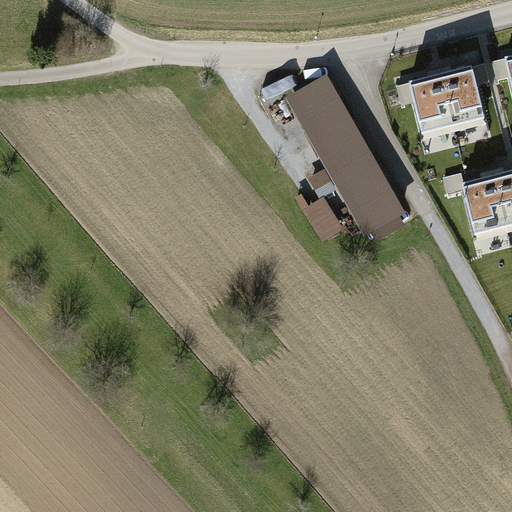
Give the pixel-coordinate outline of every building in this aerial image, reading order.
[(511,58),(493,64),(506,114),(511,112),(511,58)] [(484,66),(441,77),(453,127),(496,117),(484,66)] [(441,77),(398,87),(410,138),(453,127),(441,77)] [(330,86),(292,107),(369,245),(407,223),(330,86)] [(511,172),(494,177),(507,227),(511,226),(511,172)] [(494,177),(464,184),(477,235),(507,227),(494,177)] [(327,205),(307,217),(328,252),(348,239),(327,205)]
